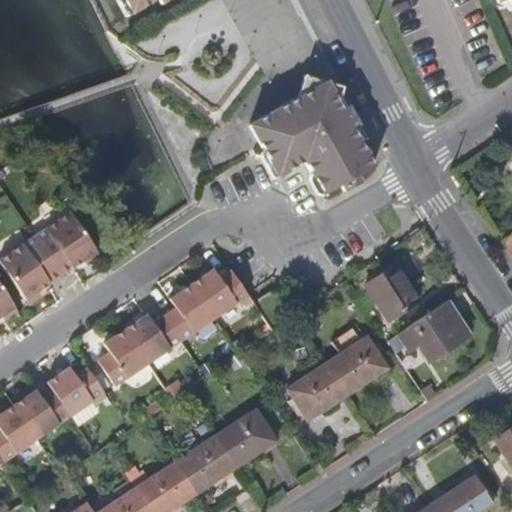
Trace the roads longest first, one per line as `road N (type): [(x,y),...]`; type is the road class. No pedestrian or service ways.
road 1 (residential): [(422,176),(301,266),(238,211),(0,366)]
road 2 (residential): [(511,380),(305,511)]
road 3 (tertiary): [(329,0),(422,176)]
road 4 (tertiary): [(422,176),(511,314)]
